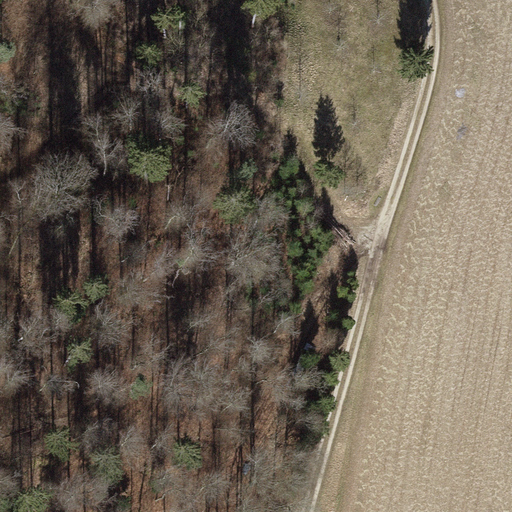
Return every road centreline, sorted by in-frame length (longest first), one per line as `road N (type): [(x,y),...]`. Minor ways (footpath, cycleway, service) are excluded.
road 1 (track): [(325,511),(432,99),(440,44),(430,0)]
road 2 (track): [(215,511),(369,231),(395,236)]
